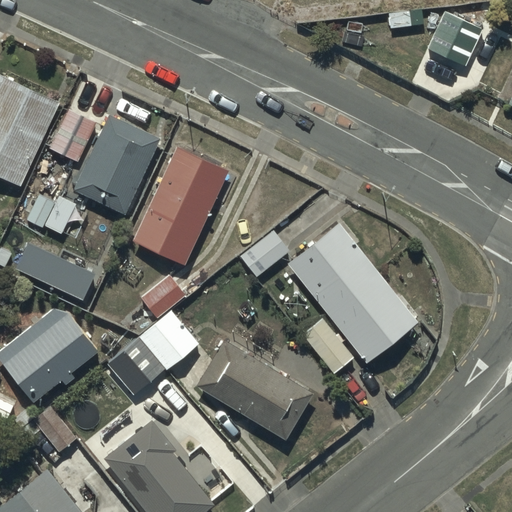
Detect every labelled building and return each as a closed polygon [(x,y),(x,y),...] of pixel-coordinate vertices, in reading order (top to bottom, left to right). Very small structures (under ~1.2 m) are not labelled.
[(483,26),(447,9),(427,50),(463,68),(483,26)] [(0,79),(0,181),(18,190),(58,107),(0,79)] [(76,164),(94,127),(67,114),(49,152),(76,164)] [(108,121),(72,193),(124,218),(157,144),(108,121)] [(225,175),(175,152),(131,247),(182,270),(225,175)] [(53,226),(67,196),(49,188),(36,218),(53,226)] [(340,227),(287,268),(365,369),(416,330),(412,324),(418,319),(401,296),(396,300),(340,227)] [(272,235),(239,260),(255,281),(288,256),(272,235)] [(85,298),(97,272),(29,242),(18,268),(85,298)] [(0,263),(6,266),(13,252),(2,247),(0,250),(0,263)] [(184,299),(168,279),(140,301),(156,321),(184,299)] [(52,314),(0,355),(0,366),(31,407),(60,385),(62,388),(70,381),(67,378),(95,356),(67,319),(52,314)] [(171,316),(107,368),(132,400),(197,347),(171,316)] [(353,361),(322,320),(300,337),(332,378),(353,361)] [(223,344),(195,391),(285,445),(313,398),(223,344)] [(151,425),(103,464),(141,511),(208,511),(212,509),(171,457),(174,455),(151,425)] [(76,511),(46,473),(0,508),(0,511),(76,511)]
